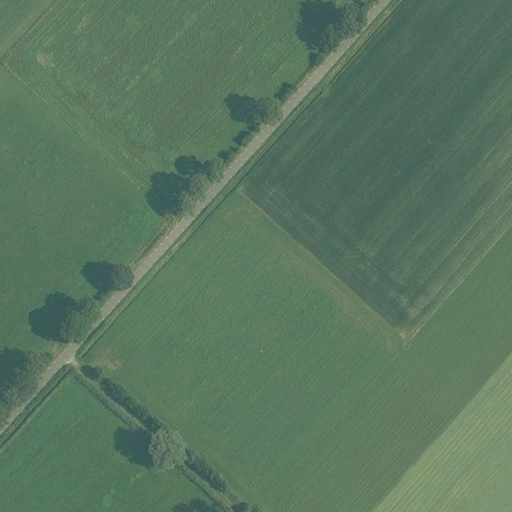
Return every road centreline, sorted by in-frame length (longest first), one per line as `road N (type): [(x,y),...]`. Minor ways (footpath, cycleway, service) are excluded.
road 1 (unclassified): [(0,431),(385,0)]
road 2 (track): [(231,511),(63,360)]
